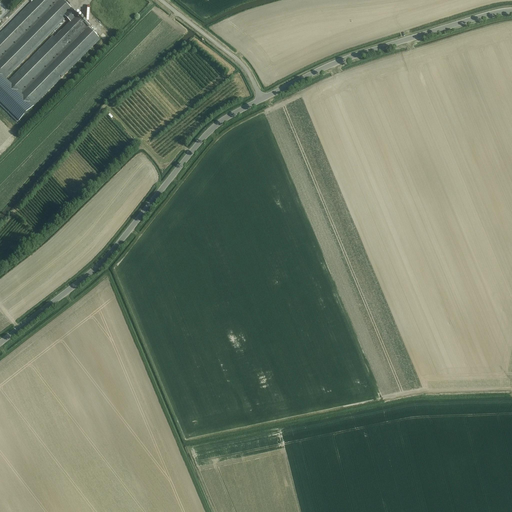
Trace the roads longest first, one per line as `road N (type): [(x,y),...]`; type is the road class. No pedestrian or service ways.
road 1 (tertiary): [(0,342),(101,261),(219,123),(261,99)]
road 2 (tertiary): [(261,99),(336,63),(511,13)]
road 3 (unclassified): [(261,99),(239,63),(160,0)]
